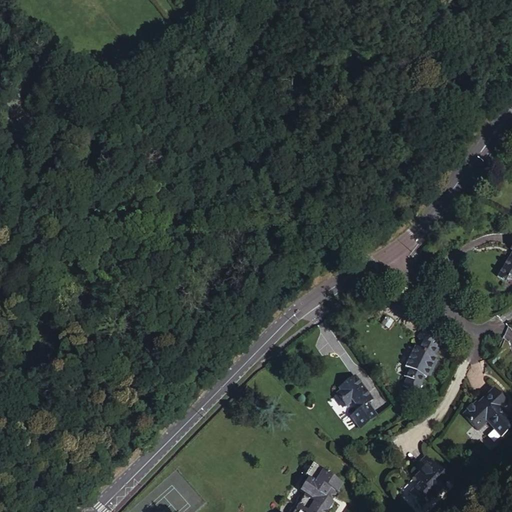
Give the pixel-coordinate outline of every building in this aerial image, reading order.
[(511,243),(509,248),(511,250),(511,256),(510,255),(507,260),(505,259),(494,278),(502,283),(504,281),(507,282),(508,280),(511,283),(511,243)] [(436,346),(444,337),(427,322),(417,334),(421,337),(417,346),(414,344),(402,364),(405,366),(401,373),(404,375),(399,383),(413,391),(422,375),(424,377),(425,374),(434,359),(435,356),(434,355),(438,347),(436,346)] [(434,359),(425,374),(428,375),(436,360),(434,359)] [(361,386),(350,371),(335,382),(337,385),(332,389),(341,401),(348,396),(355,405),(347,412),(356,425),(375,412),(364,398),(366,396),(360,387),(361,386)] [(340,403),(341,401),(332,389),(330,390),(340,403)] [(493,389),(483,398),(477,404),(475,402),(471,406),(470,405),(464,410),(465,411),(461,415),(476,430),(486,421),(500,436),(511,424),(511,419),(505,413),(503,415),(498,410),(500,407),(504,403),(504,400),(493,389)] [(449,478),(425,454),(414,465),(419,471),(414,476),(419,482),(409,493),(415,499),(414,501),(420,507),(432,495),(434,497),(445,486),(443,484),(449,478)] [(323,511),(329,505),(326,503),(337,486),(334,484),(336,481),(308,464),(296,485),(299,487),(295,493),(300,496),(298,498),(293,506),(291,510),(289,511),(323,511)] [(291,505),(293,506),(298,498),(296,497),(293,497),(290,502),(291,505)]
